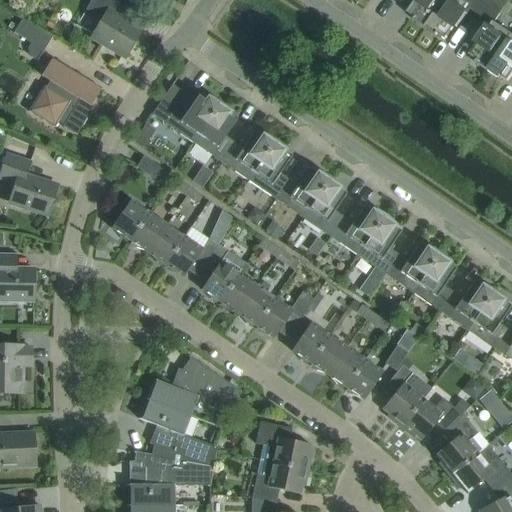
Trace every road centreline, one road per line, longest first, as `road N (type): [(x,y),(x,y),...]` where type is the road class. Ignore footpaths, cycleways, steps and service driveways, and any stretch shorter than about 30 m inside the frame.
road 1 (residential): [(185,32),(511,256)]
road 2 (residential): [(368,445),(114,272),(68,265)]
road 3 (residential): [(68,265),(86,194),(114,133),(185,32)]
road 4 (residential): [(75,511),(61,386),(68,265)]
road 5 (residential): [(511,133),(315,0)]
